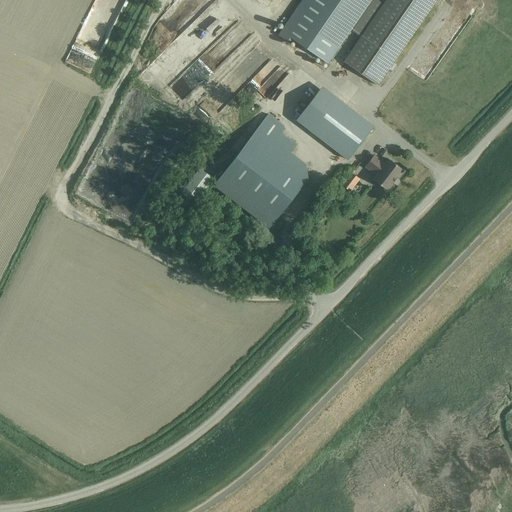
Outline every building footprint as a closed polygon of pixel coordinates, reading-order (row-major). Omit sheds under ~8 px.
[(351,30),(361,37),(344,62),(377,86),(436,0),(386,0),(384,4),(377,0),(304,0),(282,33),(328,64),(351,30)] [(261,95),(270,86),(263,79),(254,88),(261,95)] [(322,86),(296,120),(348,159),(374,126),(322,86)] [(257,128),(213,185),(269,228),(307,179),(306,165),(290,152),(295,146),(279,134),(284,127),(268,114),(257,128)] [(386,164),(374,156),(366,167),(377,176),(373,180),(387,190),(403,170),(389,159),(386,164)] [(358,175),(362,166),(354,162),(349,171),(358,175)] [(194,203),(213,180),(200,170),(181,193),(194,203)] [(352,174),(342,186),(346,189),(355,176),(352,174)]
